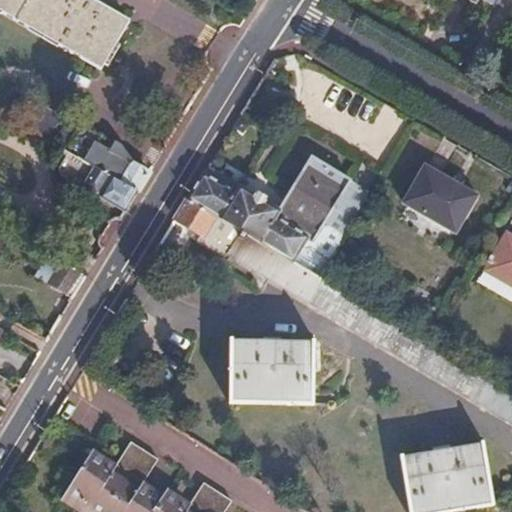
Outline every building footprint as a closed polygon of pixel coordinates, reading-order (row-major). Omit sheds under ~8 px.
[(126,20),(91,0),(0,0),(0,11),(98,68),(126,20)] [(40,105),(17,124),(42,138),(65,119),(40,105)] [(78,159),(138,194),(150,173),(134,164),(135,161),(120,143),(82,121),(79,127),(68,121),(53,144),(78,159)] [(189,200),(321,280),(371,193),(314,158),(281,212),(209,168),(189,200)] [(101,198),(126,212),(138,194),(78,159),(72,171),(87,180),(86,184),(87,187),(94,192),(96,191),(98,191),(103,194),(101,198)] [(425,168),(405,203),(457,233),(477,196),(425,168)] [(511,393),(427,343),(321,280),(189,200),(179,216),(207,233),(204,239),(231,256),(234,252),(462,392),(511,422),(511,393)] [(511,235),(507,233),(484,272),(511,288),(511,235)] [(69,293),(81,273),(62,263),(51,282),(69,293)] [(316,342),(235,340),(234,403),(316,404),(316,342)] [(108,462),(93,452),(64,500),(81,511),(219,511),(228,498),(202,480),(181,511),(177,511),(172,509),(178,500),(165,491),(161,496),(146,488),(141,495),(135,491),(156,459),(130,442),(109,475),(102,471),(108,462)] [(482,444),(401,457),(409,511),(449,511),(492,505),(482,444)]
